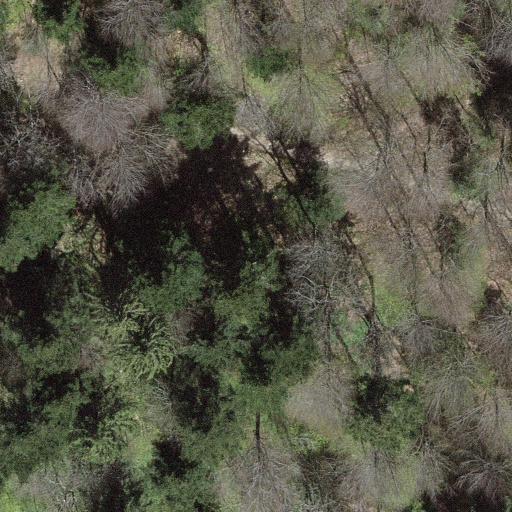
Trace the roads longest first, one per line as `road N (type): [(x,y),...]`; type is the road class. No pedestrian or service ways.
road 1 (track): [(240,123),(268,101),(511,39)]
road 2 (track): [(0,234),(105,174),(240,123)]
